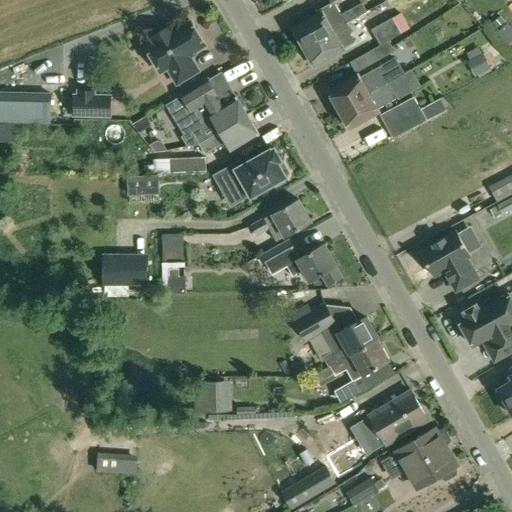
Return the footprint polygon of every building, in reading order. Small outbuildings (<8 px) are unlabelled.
[(297,21),(298,27),(294,29),(303,47),(345,24),(366,12),(361,2),(341,14),(334,2),(331,3),(320,9),(323,14),(313,19),(309,15),(297,21)] [(380,44),(387,41),(401,33),(392,18),(372,29),(380,44)] [(149,38),(152,43),(146,47),(161,72),(167,68),(177,84),(199,71),(191,58),(189,59),(188,56),(189,52),(192,50),(193,52),(205,45),(190,20),(174,30),(171,25),(149,38)] [(345,24),(303,47),(313,64),(342,48),(354,41),(345,24)] [(511,29),(507,24),(496,34),(506,46),(511,40),(511,29)] [(387,41),(380,44),(349,62),(356,73),(396,50),(387,41)] [(358,76),(329,92),(338,109),(387,82),(415,66),(407,51),(394,58),(359,77),(358,76)] [(482,53),(469,60),(467,61),(475,76),(477,74),(490,68),(491,68),(484,54),(483,53),(482,53)] [(199,142),(247,115),(236,96),(223,104),(207,78),(180,95),(199,125),(181,136),(186,145),(199,142)] [(387,82),(338,109),(348,127),(378,111),(376,109),(396,98),(387,82)] [(74,115),(109,116),(110,96),(94,95),(94,91),(78,90),(78,95),(74,95),(74,115)] [(0,95),(0,122),(49,123),(49,96),(0,95)] [(393,139),(414,127),(426,121),(440,114),(446,110),(440,99),(433,103),(430,104),(420,110),(413,97),(381,115),(388,129),(393,139)] [(231,150),(258,134),(247,115),(199,142),(205,153),(225,140),(231,150)] [(286,177),(278,162),(281,160),(274,148),(271,150),(270,149),(243,164),(240,160),(213,174),(229,202),(234,204),(250,195),(251,196),(273,184),(275,187),(285,182),(283,178),(286,177)] [(153,159),(153,174),(206,171),(205,157),(153,159)] [(376,175),(384,190),(391,202),(399,217),(403,215),(417,207),(425,221),(446,209),(422,167),(412,173),(404,159),(376,175)] [(511,170),(484,185),(491,200),(511,190),(511,170)] [(123,175),(123,201),(153,201),(154,175),(123,175)] [(511,196),(495,205),(500,215),(511,208),(511,196)] [(276,241),(311,222),(299,199),(251,225),(256,234),(268,227),(276,241)] [(466,258),(470,255),(456,231),(420,252),(433,276),(444,270),(456,291),(478,278),(466,258)] [(162,259),(184,258),(183,234),(162,234),(162,259)] [(272,274),(287,266),(292,276),(300,272),(306,281),(309,279),(309,280),(322,274),(328,285),(343,277),(325,244),(299,257),(289,239),(261,255),(272,274)] [(146,283),(146,256),(104,256),(104,283),(146,283)] [(169,270),(169,294),(185,293),(185,277),(178,277),(178,270),(174,270),(169,270)] [(466,317),(459,321),(473,345),(484,339),(486,342),(483,344),(494,363),(511,352),(511,290),(479,309),(476,304),(463,311),(466,317)] [(331,352),(324,356),(330,366),(351,353),(377,338),(365,317),(340,331),(336,324),(324,304),(311,311),(307,304),(291,313),(307,340),(321,333),(331,352)] [(351,353),(330,366),(318,373),(323,381),(356,363),(363,376),(390,360),(377,338),(351,353)] [(511,413),(511,374),(510,375),(511,379),(511,380),(498,388),(499,391),(496,393),(504,408),(508,406),(511,413)] [(365,390),(359,378),(335,391),(341,403),(365,390)] [(231,381),(193,382),(194,412),(232,411),(231,381)] [(385,444),(406,432),(427,419),(419,405),(411,391),(394,401),(378,410),(369,416),(385,444)] [(445,447),(444,446),(450,440),(444,429),(436,431),(434,429),(397,450),(381,460),(391,478),(408,469),(445,447)] [(445,447),(408,469),(419,487),(440,475),(441,478),(445,480),(456,474),(455,469),(454,467),(456,466),(445,447)] [(310,481),(289,494),(296,506),(339,481),(329,464),(307,477),(310,481)] [(371,477),(359,484),(367,497),(379,490),(374,483),(371,477)]
